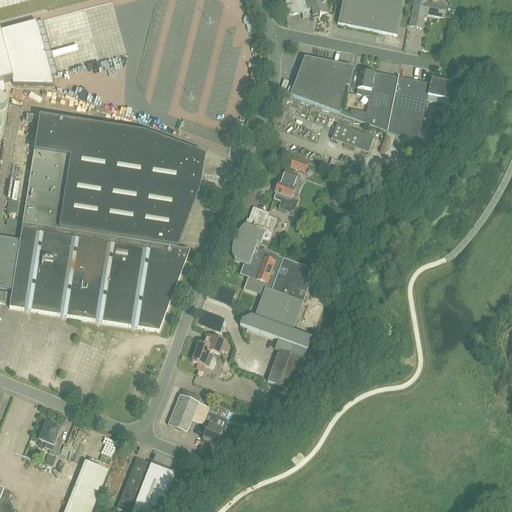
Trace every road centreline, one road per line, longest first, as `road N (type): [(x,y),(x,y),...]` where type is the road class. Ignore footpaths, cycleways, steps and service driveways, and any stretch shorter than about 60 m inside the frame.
road 1 (unclassified): [(140,437),(278,73),(276,33)]
road 2 (unclassified): [(140,437),(0,385)]
road 3 (unclassified): [(276,33),(421,63)]
